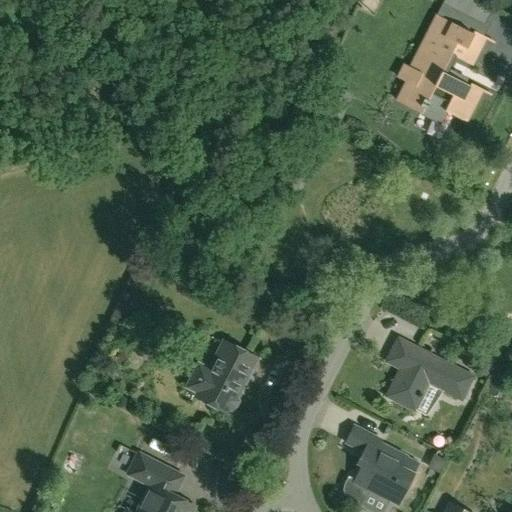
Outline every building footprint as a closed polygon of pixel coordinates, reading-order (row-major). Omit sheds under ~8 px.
[(485,33),(490,25),(498,29),(505,18),(481,3),(468,22),(485,33)] [(465,121),(482,89),(471,84),(469,86),(445,74),(454,56),(471,65),(485,37),(474,32),(472,34),(437,16),(411,68),(405,65),(398,78),(407,82),(397,101),(421,113),(429,98),(447,107),(444,111),(465,121)] [(340,123),(352,96),(326,84),(313,111),(340,123)] [(430,110),(425,119),(440,127),(445,117),(430,110)] [(140,319),(146,304),(132,299),(126,314),(140,319)] [(401,369),(387,397),(414,411),(428,383),(444,391),(461,400),(473,377),(398,339),(386,362),(401,369)] [(229,414),(245,382),(246,381),(247,379),(258,359),(223,341),(209,369),(198,363),(186,388),(196,393),(195,397),(229,414)] [(479,373),(490,379),(496,366),(486,360),(479,373)] [(505,398),(509,381),(493,377),(489,394),(505,398)] [(418,464),(406,458),(406,457),(380,443),(381,440),(353,426),(345,443),(363,452),(357,463),(361,466),(354,480),(348,477),(345,484),(343,489),(344,494),(346,498),(350,501),(361,507),(369,490),(398,505),(414,474),(413,473),(418,464)] [(191,511),(194,506),(168,493),(178,474),(137,454),(127,474),(151,486),(143,500),(148,502),(142,511),(129,511),(127,511),(126,511),(191,511)] [(439,474),(445,462),(434,456),(428,468),(439,474)]
